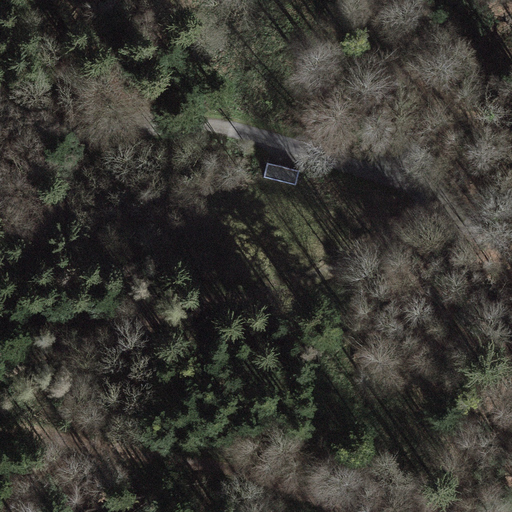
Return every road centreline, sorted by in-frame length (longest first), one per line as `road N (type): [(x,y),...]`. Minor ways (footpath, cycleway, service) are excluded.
road 1 (track): [(441,189),(353,260),(273,291),(38,353),(0,372)]
road 2 (track): [(0,437),(34,432),(137,456),(219,462),(382,511)]
